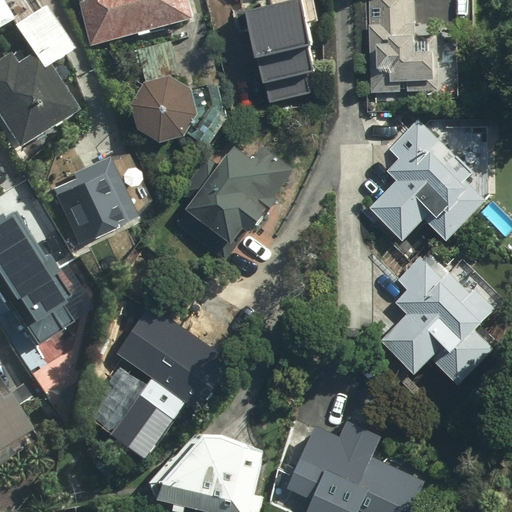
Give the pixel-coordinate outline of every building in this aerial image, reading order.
[(8,0),(0,0),(0,30),(20,17),(8,0)] [(85,0),(96,39),(200,10),(197,0),(85,0)] [(311,0),(284,0),(260,5),(280,97),(330,86),(311,0)] [(419,0),(373,0),(376,93),(457,90),(455,26),(420,27),(419,0)] [(209,126),(211,121),(212,119),(213,115),(214,109),(214,103),(213,97),(210,91),(207,86),(203,81),(198,77),(192,75),(186,73),(179,40),(143,48),(152,84),(149,88),(146,94),(144,100),(143,106),(144,112),(145,118),(147,124),(151,129),(155,133),(160,137),(165,140),(171,142),(177,143),(183,142),(189,141),(195,139),(200,135),(205,131),(209,126)] [(0,56),(0,107),(22,140),(83,99),(45,43),(22,59),(14,47),(0,56)] [(497,193),(478,176),(485,168),(426,116),(396,149),(403,156),(392,169),(401,177),(376,204),(411,235),(432,211),(459,235),(497,193)] [(196,179),(208,188),(183,220),(231,256),(299,167),(271,145),(262,156),(243,141),(225,165),(213,156),(196,179)] [(140,209),(114,153),(58,178),(83,234),(140,209)] [(0,209),(0,285),(34,344),(74,321),(64,304),(71,300),(14,202),(0,209)] [(457,266),(452,271),(429,250),(405,275),(416,285),(404,297),(416,309),(392,334),(426,366),(455,335),(459,339),(442,356),(468,381),(506,342),(488,325),(507,304),(485,284),(481,288),(457,266)] [(243,355),(160,299),(126,349),(160,373),(122,429),(158,453),(197,396),(209,404),(243,355)] [(0,441),(2,445),(36,421),(13,388),(6,392),(0,382),(0,441)] [(361,511),(365,506),(377,511),(415,511),(432,477),(323,425),(298,475),(325,488),(313,511),(361,511)] [(258,511),(272,446),(215,429),(196,434),(154,477),(165,498),(219,511),(258,511)]
